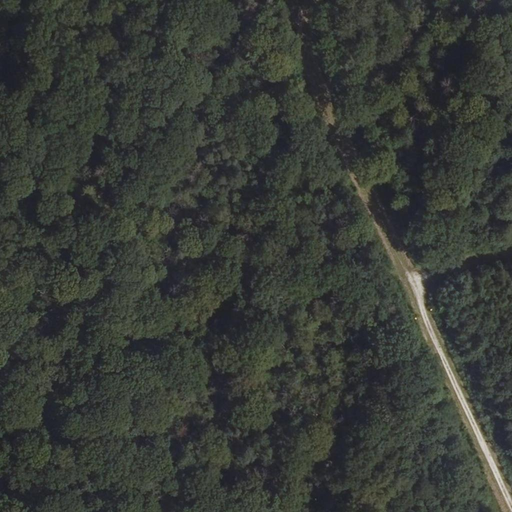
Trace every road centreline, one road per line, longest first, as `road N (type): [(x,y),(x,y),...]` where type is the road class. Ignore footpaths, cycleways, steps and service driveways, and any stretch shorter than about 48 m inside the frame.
road 1 (track): [(411,273),(334,127),(306,58),(300,0)]
road 2 (track): [(511,502),(411,273)]
